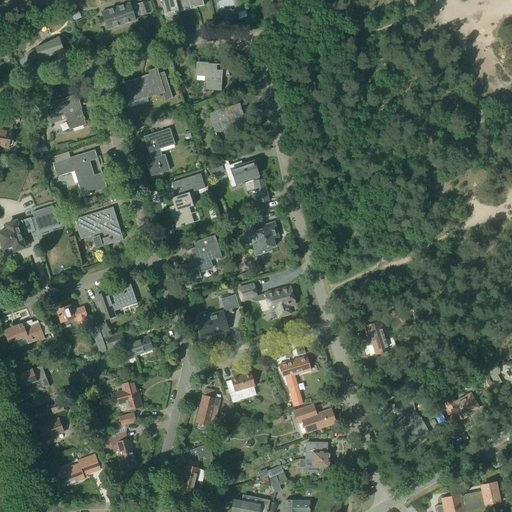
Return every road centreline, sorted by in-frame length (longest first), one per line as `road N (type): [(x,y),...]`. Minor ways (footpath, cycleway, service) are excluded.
road 1 (residential): [(330,328),(260,58),(249,43)]
road 2 (residential): [(152,257),(90,64)]
road 3 (residential): [(384,507),(330,328)]
road 4 (residential): [(90,64),(164,42),(249,43)]
road 5 (residential): [(0,311),(152,257)]
road 6 (residential): [(184,367),(330,328)]
road 7 (residential): [(150,511),(184,367)]
road 8 (residential): [(395,501),(511,432)]
